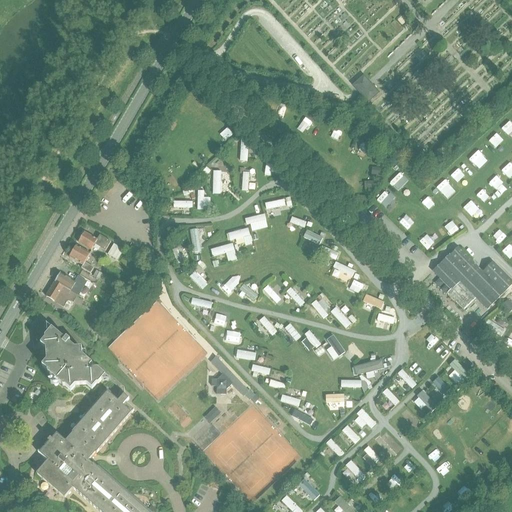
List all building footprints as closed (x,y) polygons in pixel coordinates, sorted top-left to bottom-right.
[(434,8),(426,17),(436,26),(445,18),(434,8)] [(353,87),(362,96),(363,96),(372,88),(372,87),(373,87),(362,75),(353,85),(353,87)] [(372,87),(372,88),(363,96),(362,96),(363,97),(367,102),(368,103),(368,102),(377,94),(378,94),(378,93),(378,92),(377,92),(373,88),(373,87),(372,87)] [(502,121),(494,128),(502,138),(511,131),(502,121)] [(489,132),(481,141),(491,151),(500,143),(489,132)] [(241,146),(233,146),(233,162),(241,162),(241,146)] [(465,155),(457,163),(465,172),(474,165),(465,155)] [(453,185),(460,178),(451,168),(444,175),(453,185)] [(205,177),(205,196),(214,196),(214,171),(200,171),(200,177),(205,177)] [(249,184),(243,184),(243,173),(235,173),(235,192),(249,192),(249,184)] [(481,183),(491,192),(497,185),(488,176),(481,183)] [(435,194),(444,186),(438,180),(429,188),(435,194)] [(476,188),(469,196),(478,204),(485,197),(476,188)] [(190,212),(199,212),(200,192),(191,191),(190,212)] [(421,206),(428,199),(423,193),(415,201),(421,206)] [(259,211),(285,208),(284,199),(258,202),(259,211)] [(463,201),(456,209),(465,218),(473,211),(463,201)] [(187,211),(187,203),(167,202),(167,210),(187,211)] [(258,215),(238,219),(240,227),(259,223),(258,215)] [(284,217),(282,224),(305,231),(307,225),(284,217)] [(447,236),(454,230),(447,221),(440,227),(447,236)] [(187,252),(194,252),(192,229),(185,230),(187,252)] [(221,233),(223,242),(243,238),(241,229),(221,233)] [(105,251),(111,242),(99,235),(96,240),(84,233),(78,243),(91,251),(95,245),(105,251)] [(299,233),(296,247),(312,250),(315,236),(299,233)] [(117,261),(124,251),(113,244),(107,254),(117,261)] [(221,264),(230,262),(227,245),(205,249),(206,259),(220,256),(221,264)] [(90,274),(93,268),(85,263),(90,254),(76,246),(69,258),(82,266),(81,268),(90,274)] [(325,277),(341,282),(337,293),(351,298),(356,283),(352,282),(355,273),(329,264),(333,253),(315,247),(310,259),(329,266),(325,277)] [(173,248),(168,250),(172,266),(177,265),(173,248)] [(482,273),(471,262),(457,248),(449,255),(434,270),(440,277),(439,278),(451,290),(447,293),(463,309),(475,298),(486,309),(511,283),(511,282),(493,262),(482,273)] [(98,280),(102,274),(96,271),(93,277),(98,280)] [(188,272),(183,277),(197,291),(202,286),(188,272)] [(60,273),(55,282),(65,289),(70,292),(71,292),(77,296),(86,281),(78,277),(74,282),(60,273)] [(218,273),(214,278),(218,283),(223,279),(218,273)] [(207,284),(223,302),(229,296),(213,279),(207,284)] [(70,292),(55,282),(46,297),(63,307),(68,300),(73,303),(77,296),(70,292)] [(232,291),(246,303),(251,296),(237,285),(232,291)] [(271,305),(275,301),(261,286),(256,290),(271,305)] [(283,289),(279,293),(295,308),(299,304),(283,289)] [(359,295),(356,302),(375,310),(377,303),(359,295)] [(301,307),(307,314),(310,312),(316,321),(321,317),(309,301),(301,307)] [(500,302),(497,311),(506,315),(510,306),(500,302)] [(86,303),(84,307),(91,311),(92,309),(96,312),(98,308),(94,306),(93,307),(86,303)] [(328,308),(323,313),(340,330),(345,325),(328,308)] [(372,314),(370,321),(387,327),(390,319),(372,314)] [(259,316),(253,320),(264,338),(270,334),(259,316)] [(342,318),(345,326),(351,324),(348,316),(342,318)] [(204,317),(202,325),(220,331),(222,323),(204,317)] [(270,330),(277,329),(275,322),(268,324),(270,330)] [(288,343),(294,339),(284,323),(278,327),(288,343)] [(117,402),(124,394),(124,387),(98,366),(93,366),(86,359),(85,349),(75,350),(68,344),(70,342),(66,339),(65,341),(47,326),(46,327),(47,333),(48,334),(45,337),(45,339),(40,345),(45,349),(46,361),(42,366),(47,371),(47,373),(51,376),(50,377),(50,383),(52,385),(59,384),(59,383),(63,387),(65,386),(70,391),(75,386),(86,385),(92,390),(96,384),(98,384),(105,377),(120,389),(120,393),(115,399),(117,402)] [(404,344),(426,335),(422,326),(400,335),(404,344)] [(307,350),(313,347),(304,330),(298,333),(307,350)] [(326,361),(339,354),(328,335),(316,342),(326,361)] [(385,341),(363,344),(364,352),(386,350),(385,341)] [(340,348),(353,360),(358,355),(345,343),(340,348)] [(313,358),(319,353),(314,347),(308,352),(313,358)] [(439,347),(433,351),(436,357),(443,353),(439,347)] [(387,368),(384,353),(371,355),(372,360),(348,364),(350,374),(387,368)] [(407,354),(402,361),(422,377),(428,370),(407,354)] [(250,400),(254,396),(249,391),(248,392),(216,358),(211,362),(223,375),(217,380),(211,380),(211,387),(216,387),(216,395),(226,395),(226,390),(232,385),(243,397),(244,396),(249,401),(250,400)] [(446,361),(441,367),(458,381),(463,375),(446,361)] [(247,365),(245,372),(263,377),(266,370),(247,365)] [(401,392),(409,384),(395,370),(387,378),(401,392)] [(366,371),(359,373),(361,380),(368,377),(366,371)] [(260,379),(258,385),(278,391),(280,385),(260,379)] [(117,402),(115,399),(107,392),(71,433),(72,434),(65,442),(56,434),(51,440),(50,439),(47,441),(44,441),(41,455),(41,456),(47,461),(36,474),(64,498),(73,488),(99,511),(148,511),(93,464),(92,465),(88,461),(95,453),(96,454),(134,410),(126,402),(129,399),(124,395),(124,394),(117,402)] [(415,410),(419,406),(426,412),(431,407),(417,394),(408,403),(415,410)] [(254,396),(250,400),(253,404),(258,398),(255,395),(254,396)] [(275,395),(273,402),(294,408),(296,401),(275,395)] [(317,405),(310,411),(324,427),(331,421),(317,405)] [(215,409),(204,419),(209,425),(220,415),(215,409)] [(341,426),(333,434),(347,448),(355,441),(341,426)] [(380,432),(370,440),(387,459),(397,451),(380,432)] [(318,446),(333,461),(339,455),(324,440),(318,446)] [(370,466),(375,461),(362,447),(357,451),(370,466)] [(344,482),(349,478),(357,487),(363,482),(344,461),(338,466),(344,473),(340,477),(344,482)] [(296,501),(301,495),(308,503),(315,497),(299,481),(287,492),(296,501)] [(399,493),(405,497),(411,489),(405,484),(399,493)] [(379,491),(373,495),(380,504),(386,499),(379,491)] [(272,504),(280,511),(298,511),(281,495),(272,504)] [(337,511),(347,511),(334,497),(328,502),(337,511)]
